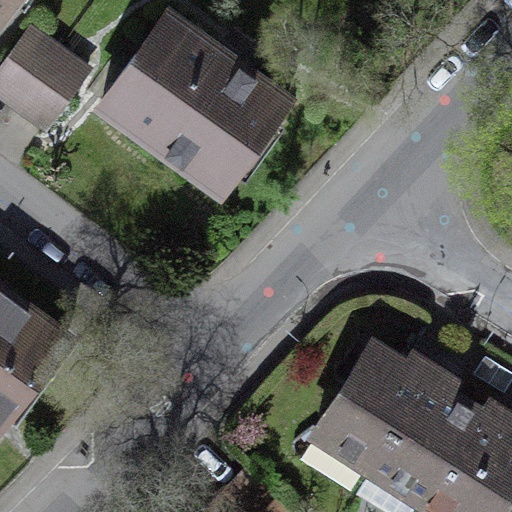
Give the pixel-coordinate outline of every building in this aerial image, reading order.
[(0,0),(0,17),(12,0),(0,0)] [(167,12),(103,99),(138,124),(143,117),(195,154),(189,162),(223,186),(287,98),(227,55),(167,12)] [(31,27),(0,69),(0,90),(4,93),(18,104),(59,48),(31,27)] [(59,48),(18,104),(32,114),(46,125),(88,69),(59,48)] [(0,281),(0,418),(4,421),(69,333),(0,281)] [(316,426),(371,462),(434,364),(420,355),(412,350),(404,361),(370,340),(316,426)] [(426,497),(481,411),(449,390),(457,378),(448,373),(434,364),(371,462),(426,497)] [(489,399),(481,411),(426,497),(449,511),(495,511),(511,486),(511,430),(504,426),(511,414),(502,408),(489,399)] [(233,481),(220,495),(237,511),(291,511),(246,468),(233,481)] [(207,508),(203,511),(237,511),(220,495),(207,508)]
